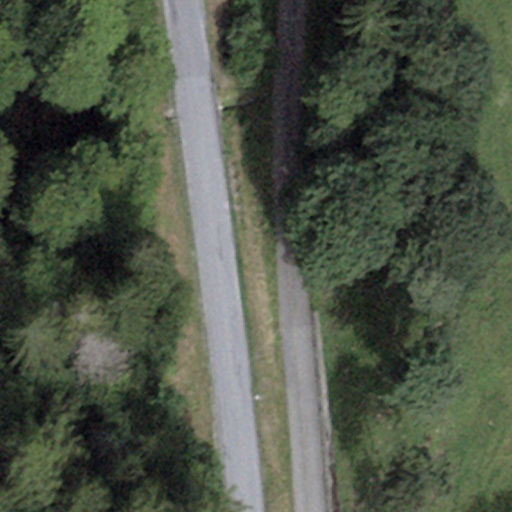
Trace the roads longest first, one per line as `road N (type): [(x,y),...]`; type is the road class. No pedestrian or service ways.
road 1 (tertiary): [(183,0),(233,329),(236,511)]
road 2 (unclassified): [(316,511),(299,119),(308,0)]
